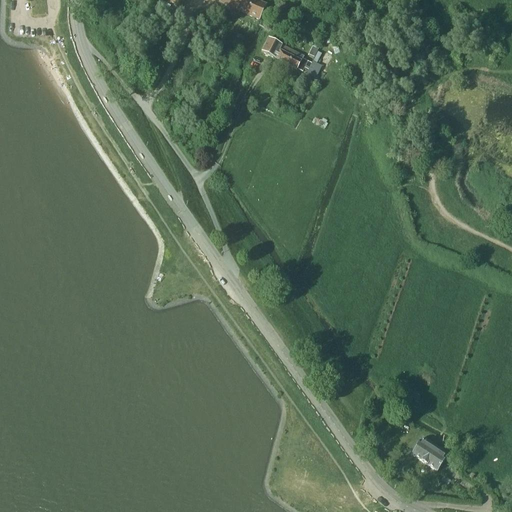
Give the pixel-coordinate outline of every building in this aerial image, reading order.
[(235,10),(239,0),(219,0),(218,2),(235,10)] [(266,5),(257,1),(254,0),(253,0),(239,0),(235,10),(259,21),(266,5)] [(304,57),(268,39),(261,53),(297,71),(299,67),(304,69),(306,65),(307,63),(302,60),(304,57)] [(328,63),(332,55),(326,51),(326,52),(319,48),(315,57),(321,60),(328,63)] [(314,78),(319,67),(311,64),(310,66),(308,71),(304,69),(302,74),(303,79),(310,83),(314,78)] [(445,459),(430,449),(420,442),(411,456),(436,473),(445,459)]
